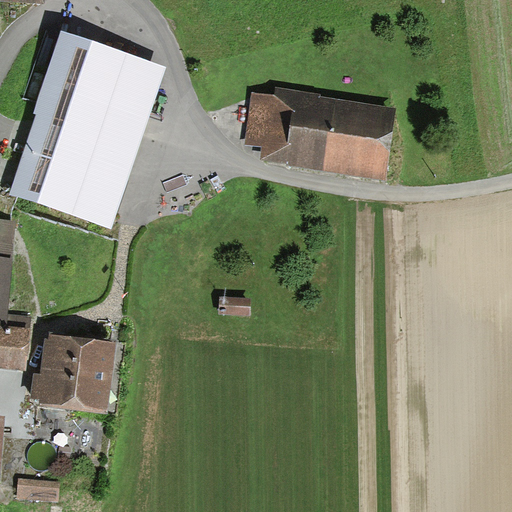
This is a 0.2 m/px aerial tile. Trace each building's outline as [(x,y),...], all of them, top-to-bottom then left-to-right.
[(161,74),(64,42),(13,198),(110,229),(161,74)] [(277,102),(255,98),(247,145),(266,148),(264,160),(383,181),(394,113),(279,94),(277,102)] [(14,227),(0,225),(0,369),(25,372),(29,334),(4,332),(14,227)] [(246,295),(224,294),(224,309),(246,309),(246,295)] [(113,350),(51,343),(43,408),(105,416),(113,350)] [(57,486),(20,483),(19,498),(56,501),(57,486)]
